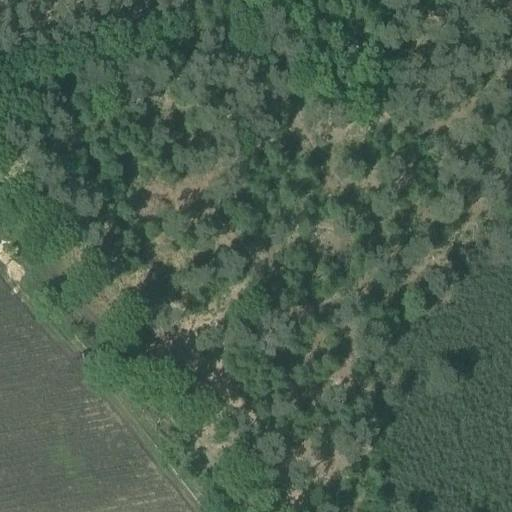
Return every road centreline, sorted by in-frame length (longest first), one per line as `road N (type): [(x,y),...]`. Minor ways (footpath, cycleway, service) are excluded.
road 1 (track): [(254,511),(0,195)]
road 2 (track): [(0,98),(193,41)]
road 3 (track): [(193,41),(341,0)]
